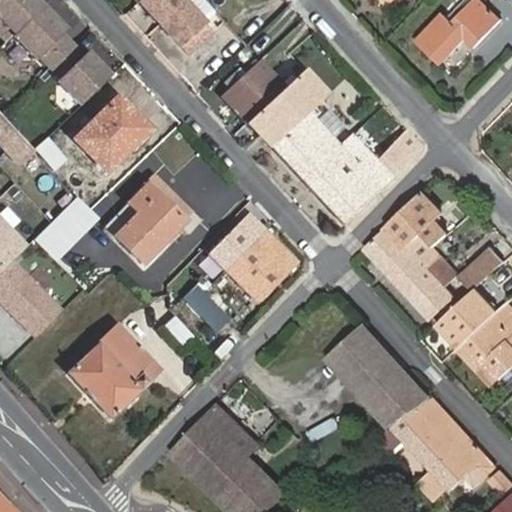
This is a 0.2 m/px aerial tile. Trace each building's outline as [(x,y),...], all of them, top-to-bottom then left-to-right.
[(0,0),(0,30),(5,35),(10,30),(33,54),(37,51),(59,75),(55,78),(81,104),(111,76),(86,49),(82,53),(60,29),(64,26),(41,1),(37,4),(33,0),(0,0)] [(184,3),(180,0),(142,0),(141,1),(189,52),(210,31),(203,24),(184,3)] [(210,0),(186,0),(184,3),(203,24),(219,8),(210,0)] [(501,19),(481,0),(472,0),(454,19),(445,12),(417,40),(440,63),(467,37),(474,44),(501,19)] [(224,93),(291,166),(327,132),(312,117),(318,111),(314,107),(325,96),(300,71),(283,85),(260,60),(224,93)] [(149,131),(118,97),(74,139),(107,171),(149,131)] [(35,149),(34,148),(21,134),(0,112),(0,141),(21,163),(35,149)] [(327,132),(291,166),(326,204),(375,159),(351,134),(338,121),(327,132)] [(423,148),(405,129),(387,145),(389,147),(375,159),(326,204),(345,224),(385,187),(423,148)] [(51,170),(67,160),(51,136),(36,146),(51,170)] [(123,228),(115,235),(142,262),(180,225),(189,233),(201,221),(155,174),(147,181),(149,184),(113,217),(123,228)] [(60,182),(48,194),(63,208),(75,196),(60,182)] [(444,213),(425,193),(387,229),(406,249),(421,235),(437,220),(444,213)] [(76,197),(35,237),(55,257),(94,217),(76,197)] [(480,211),(470,200),(462,207),(473,218),(480,211)] [(0,302),(36,338),(65,309),(15,260),(31,243),(0,212),(0,302)] [(254,239),(265,229),(249,213),(208,254),(258,302),(298,263),(279,244),(270,254),(254,239)] [(106,225),(115,235),(123,228),(113,217),(106,225)] [(437,220),(421,235),(437,252),(453,237),(437,220)] [(279,244),(265,229),(254,239),(270,254),(279,244)] [(406,249),(387,229),(367,249),(430,316),(453,295),(428,270),(441,256),(437,252),(421,235),(406,249)] [(462,275),(476,290),(506,263),(492,248),(462,275)] [(230,320),(199,287),(186,299),(217,331),(230,320)] [(439,325),(460,349),(499,313),(479,291),(439,325)] [(499,313),(460,349),(476,367),(481,362),(498,380),(511,367),(511,309),(507,305),(499,313)] [(164,328),(186,344),(195,332),(173,315),(164,328)] [(142,373),(155,361),(120,323),(68,372),(111,420),(149,382),(142,373)] [(433,399),(365,324),(329,360),(391,427),(395,425),(433,399)] [(163,369),(155,361),(142,373),(149,382),(163,369)] [(481,362),(476,367),(493,385),(498,380),(481,362)] [(436,398),(433,399),(395,425),(454,490),(480,465),(489,473),(498,465),(436,398)] [(218,406),(172,455),(232,511),(266,511),(291,496),(249,456),(260,444),(218,406)] [(315,441),(342,428),(337,417),(310,429),(315,441)] [(510,494),(511,491),(511,480),(507,475),(498,482),(510,494)] [(511,511),(511,499),(498,511),(511,511)]
